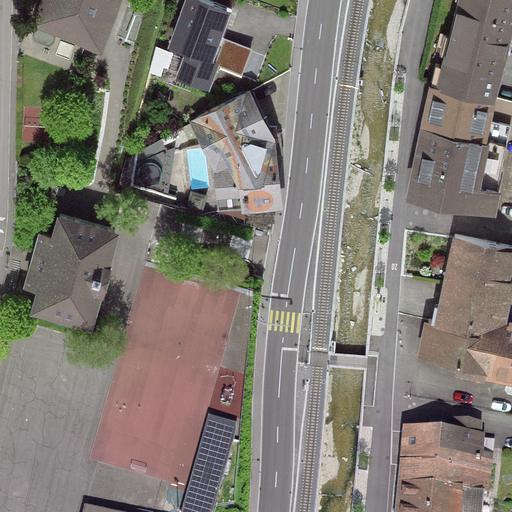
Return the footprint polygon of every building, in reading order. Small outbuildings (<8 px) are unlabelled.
[(46,0),(39,21),(100,44),(115,0),(46,0)] [(232,0),(230,0),(184,0),(171,41),(187,46),(178,71),(210,81),(219,54),(215,53),(232,0)] [(511,0),(462,0),(443,84),(492,95),(511,8),(511,0)] [(473,177),(492,95),(443,84),(435,82),(410,192),(494,211),(500,183),(473,177)] [(239,162),(219,164),(222,190),(243,188),(245,206),(280,202),(271,127),(235,131),(239,162)] [(56,233),(39,229),(33,255),(27,281),(39,284),(34,307),(92,320),(114,226),(60,213),(56,233)] [(426,317),(417,356),(494,374),(509,313),(511,298),(511,241),(458,229),(436,319),(426,317)] [(511,313),(509,313),(494,374),(511,378),(511,313)] [(209,416),(187,504),(216,511),(238,423),(209,416)] [(479,435),(408,431),(403,488),(484,493),(489,493),(493,455),(478,452),(479,435)] [(482,511),(484,493),(403,488),(401,511),(482,511)]
